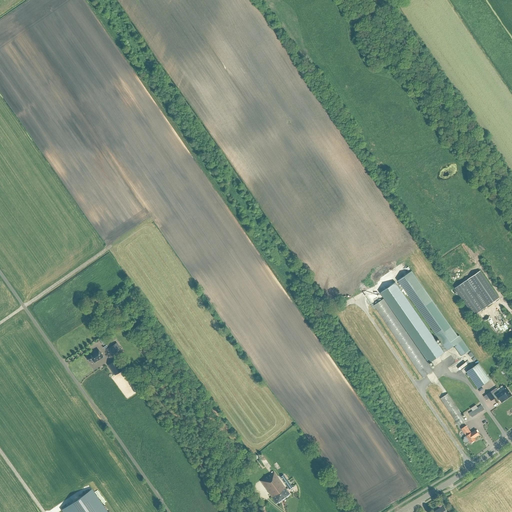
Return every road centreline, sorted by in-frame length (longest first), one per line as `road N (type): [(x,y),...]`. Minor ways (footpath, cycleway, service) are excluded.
road 1 (track): [(294,0),(318,53),(382,150),(461,236),(501,298)]
road 2 (unclassified): [(167,511),(0,272)]
road 3 (tertiary): [(401,511),(511,437)]
